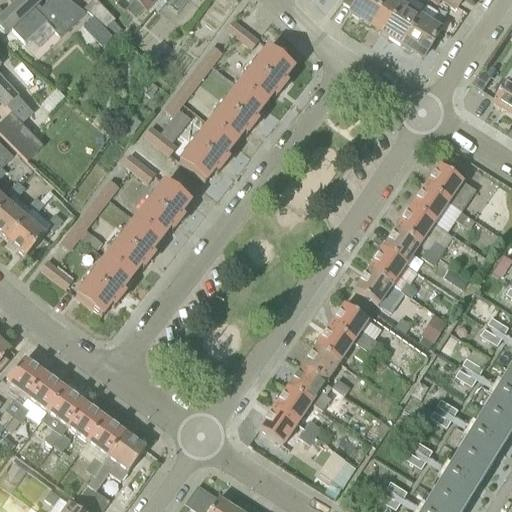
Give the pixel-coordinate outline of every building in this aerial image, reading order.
[(37,0),(21,0),(0,20),(0,29),(6,37),(11,33),(24,47),(45,26),(59,41),(85,17),(63,0),(52,0),(44,8),(37,0)] [(129,0),(133,4),(143,13),(145,16),(160,0),(129,0)] [(349,0),(344,8),(351,13),(349,17),(375,33),(395,0),(349,0)] [(395,0),(375,33),(400,49),(418,20),(424,10),(408,0),(395,0)] [(442,1),(455,10),(462,0),(430,0),(429,2),(438,8),(442,1)] [(106,30),(117,40),(123,34),(113,24),(114,23),(94,1),(83,12),(106,30)] [(421,62),(439,33),(418,20),(400,49),(421,62)] [(100,51),(111,41),(92,21),(81,31),(100,51)] [(233,52),(246,36),(232,25),(225,33),(233,40),(228,48),(233,52)] [(257,45),(246,36),(233,52),(239,57),(246,50),(251,54),(257,45)] [(201,63),(211,71),(222,58),(211,50),(201,63)] [(267,53),(257,65),(237,91),(262,110),(271,99),(274,101),(285,86),(283,84),(292,72),(267,53)] [(191,76),(202,84),(211,71),(201,63),(191,76)] [(163,89),(170,78),(163,74),(156,84),(163,89)] [(182,89),(192,97),(202,84),(191,76),(182,89)] [(0,106),(4,111),(5,111),(10,116),(19,107),(14,101),(16,99),(0,82),(0,106)] [(511,119),(511,85),(509,84),(494,108),(511,119)] [(95,89),(80,89),(80,107),(94,108),(95,89)] [(172,102),(182,110),(192,97),(182,89),(172,102)] [(237,91),(227,104),(207,129),(233,149),(242,137),(245,139),(256,124),(253,122),(262,110),(237,91)] [(173,121),(173,122),(178,115),(182,110),(172,102),(162,114),(171,121),(173,121)] [(190,123),(178,115),(173,122),(173,121),(160,138),(171,146),(190,123)] [(36,149),(7,119),(0,126),(0,139),(23,163),(36,149)] [(207,129),(197,142),(177,167),(203,187),(212,175),(215,177),(227,162),(224,160),(233,149),(207,129)] [(156,151),(163,141),(150,131),(143,141),(156,151)] [(176,151),(163,141),(156,151),(169,161),(176,151)] [(134,178),(142,168),(129,158),(121,168),(134,178)] [(142,168),(134,178),(148,188),(155,178),(142,168)] [(474,195),(461,186),(437,170),(423,191),(447,207),(454,211),(461,216),(474,195)] [(108,184),(94,202),(105,210),(119,192),(108,184)] [(24,192),(16,186),(8,196),(11,199),(11,200),(15,204),(16,203),(24,192)] [(163,187),(152,201),(133,225),(159,245),(168,233),(171,235),(182,220),(179,218),(188,206),(163,187)] [(409,211),(433,227),(447,207),(423,191),(409,211)] [(35,220),(44,209),(35,202),(26,213),(35,220)] [(94,202),(83,217),(93,225),(105,210),(94,202)] [(0,212),(0,239),(5,244),(24,222),(6,207),(5,206),(0,212)] [(426,253),(439,262),(452,240),(433,227),(409,211),(395,232),(419,248),(426,253)] [(93,225),(83,217),(72,231),(85,241),(88,236),(86,234),(93,225)] [(53,237),(62,225),(53,218),(44,230),(53,237)] [(5,244),(25,261),(43,239),(24,222),(5,244)] [(133,225),(104,263),(129,283),(138,271),(141,273),(153,258),(150,256),(159,245),(133,225)] [(85,241),(72,231),(59,249),(69,256),(79,243),(82,245),(85,241)] [(405,269),(419,248),(395,232),(381,253),(405,269)] [(84,245),(96,254),(102,247),(90,238),(84,245)] [(391,290),(397,281),(404,270),(405,269),(381,253),(367,273),(391,290)] [(420,262),(422,263),(434,270),(439,262),(426,253),(420,262)] [(120,294),(129,283),(104,263),(75,301),(100,321),(109,309),(112,311),(123,296),(120,294)] [(60,274),(47,264),(39,274),(52,284),(60,274)] [(501,282),(506,273),(497,268),(492,276),(501,282)] [(367,273),(353,294),(389,319),(403,298),(399,296),(391,290),(367,273)] [(73,284),(60,274),(52,284),(65,294),(73,284)] [(461,294),(468,284),(459,277),(451,288),(461,294)] [(410,303),(416,294),(408,288),(405,286),(399,296),(403,298),(410,303)] [(353,347),(360,351),(371,359),(372,360),(379,349),(360,335),(366,325),(342,309),(328,330),(353,347)] [(433,319),(420,340),(422,340),(433,348),(446,327),(433,319)] [(497,336),(502,329),(490,322),(486,329),(497,336)] [(497,336),(494,341),(490,347),(496,351),(507,333),(502,329),(497,336)] [(339,367),(353,347),(328,330),(314,351),(339,367)] [(479,340),(490,347),(494,341),(483,334),(479,340)] [(433,348),(422,340),(417,348),(429,355),(433,348)] [(457,345),(447,340),(439,356),(449,361),(457,345)] [(10,354),(0,345),(0,372),(6,366),(2,362),(9,355),(10,354)] [(325,388),(339,367),(314,351),(300,371),(325,388)] [(360,351),(354,360),(365,368),(371,359),(360,351)] [(472,377),(476,370),(465,363),(461,370),(472,377)] [(12,420),(20,409),(43,379),(23,364),(6,386),(19,396),(13,404),(5,415),(12,420)] [(481,374),(476,370),(472,377),(469,381),(465,388),(470,392),(481,374)] [(325,388),(300,371),(286,392),(310,409),(321,416),(322,416),(330,404),(338,409),(343,401),(330,392),(325,388)] [(511,433),(511,431),(511,376),(508,374),(482,415),(511,433)] [(465,388),(469,381),(458,375),(454,381),(465,388)] [(20,409),(12,420),(20,426),(21,427),(25,421),(29,415),(35,408),(46,416),(63,393),(43,379),(20,409)] [(343,401),(349,392),(337,384),(336,383),(330,392),(343,401)] [(296,429),(310,409),(286,392),(272,413),(295,429),(296,429)] [(46,416),(66,431),(83,408),(63,393),(46,416)] [(447,418),(451,411),(440,404),(435,411),(447,418)] [(83,408),(66,431),(86,446),(103,423),(83,408)] [(444,423),(440,429),(445,433),(456,415),(451,411),(447,418),(444,423)] [(257,434),(281,450),(295,429),(272,413),(257,434)] [(486,474),(498,454),(511,433),(482,415),(457,456),(486,474)] [(428,422),(440,429),(444,423),(432,416),(428,422)] [(20,426),(12,420),(4,432),(3,433),(4,433),(9,437),(10,438),(20,426)] [(98,455),(107,461),(124,438),(103,423),(86,446),(98,455)] [(302,433),(315,441),(320,433),(307,425),(302,433)] [(388,432),(380,427),(373,437),(382,443),(388,432)] [(53,432),(44,444),(52,450),(61,438),(53,432)] [(315,441),(302,433),(297,442),(309,450),(315,441)] [(61,438),(52,450),(61,456),(69,444),(61,438)] [(119,486),(127,476),(144,453),(124,438),(107,461),(101,468),(110,474),(107,478),(119,486)] [(14,450),(4,440),(0,444),(0,448),(7,456),(14,450)] [(421,459),(425,452),(414,446),(410,452),(421,459)] [(418,464),(414,471),(420,474),(431,456),(425,452),(421,459),(418,464)] [(454,511),(462,511),(473,495),(486,474),(457,456),(431,498),(454,511)] [(403,464),(414,471),(418,464),(407,457),(403,464)] [(85,473),(93,479),(101,468),(93,462),(85,473)] [(344,465),(331,484),(341,491),(354,472),(344,465)] [(75,504),(86,511),(103,511),(109,505),(95,495),(107,478),(110,474),(101,468),(93,479),(86,489),(75,504)] [(18,487),(6,478),(0,485),(0,490),(10,497),(18,487)] [(331,484),(323,496),(334,503),(341,491),(331,484)] [(396,500),(400,493),(389,487),(385,493),(396,500)] [(396,500),(393,505),(389,511),(396,511),(406,497),(400,493),(396,500)] [(54,511),(73,511),(68,508),(61,503),(49,495),(43,503),(55,511),(54,511)] [(389,511),(393,505),(382,498),(378,505),(389,511)] [(454,511),(431,498),(422,511),(454,511)] [(210,511),(231,511),(217,503),(210,511)]
